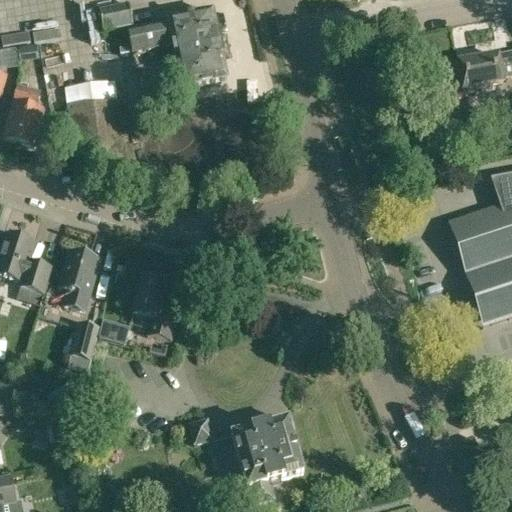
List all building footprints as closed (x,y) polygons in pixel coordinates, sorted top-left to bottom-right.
[(99,15),(103,36),(132,30),(128,9),(99,15)] [(172,49),(180,93),(226,85),(212,15),(166,25),(166,27),(127,35),(131,57),(172,49)] [(502,80),(511,78),(511,55),(498,58),(497,57),(458,65),(463,92),(503,84),(502,80)] [(245,86),(246,108),(257,107),(256,85),(245,86)] [(2,141),(17,146),(32,93),(17,89),(12,107),(11,107),(2,141)] [(32,93),(17,146),(32,150),(42,115),(35,113),(40,96),(38,95),(32,93)] [(69,112),(77,176),(125,169),(117,106),(69,112)] [(262,154),(263,176),(274,175),(273,153),(262,154)] [(498,210),(456,224),(487,319),(511,310),(511,177),(489,182),(498,210)] [(6,237),(0,257),(0,278),(22,285),(20,290),(31,293),(44,297),(51,272),(28,264),(35,245),(6,237)] [(65,310),(85,316),(100,264),(97,263),(96,260),(89,258),(87,261),(83,259),(82,256),(75,254),(72,256),(69,255),(59,291),(69,294),(65,310)] [(148,340),(171,346),(178,319),(166,316),(172,289),(142,281),(133,317),(152,321),(148,340)] [(31,293),(27,304),(40,308),(44,297),(31,293)] [(70,359),(90,364),(98,333),(79,328),(70,359)] [(164,358),(165,353),(154,350),(152,356),(164,358)] [(0,417),(9,415),(7,404),(0,405),(0,417)] [(46,430),(63,426),(61,418),(44,419),(44,421),(46,430)] [(212,443),(207,425),(189,430),(195,448),(212,443)] [(268,488),(302,479),(288,425),(232,441),(246,494),(248,493),(253,509),(272,504),(268,488)] [(0,511),(1,511),(1,510),(15,508),(10,481),(0,483),(0,511)] [(334,485),(321,483),(319,502),(333,503),(334,485)]
